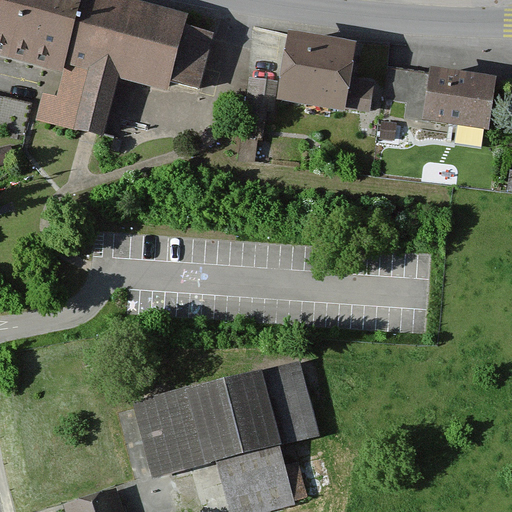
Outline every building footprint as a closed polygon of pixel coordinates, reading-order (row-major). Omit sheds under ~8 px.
[(129,0),(0,0),(0,52),(85,76),(68,136),(101,145),(118,86),(170,100),(193,18),(129,0)] [(355,48),(284,38),(275,100),(346,110),(355,48)] [(494,84),(431,75),(424,120),(487,129),(494,84)] [(0,92),(0,140),(27,141),(28,93),(0,92)] [(484,144),(486,131),(458,127),(457,141),(484,144)] [(295,368),(130,420),(152,488),(211,470),(224,511),(266,511),(289,505),(272,451),(316,438),(295,368)] [(297,497),(309,495),(301,461),(289,464),(297,497)] [(66,511),(118,511),(115,498),(66,511)]
